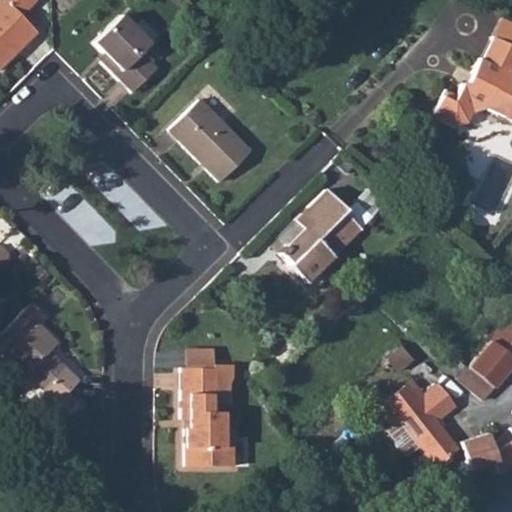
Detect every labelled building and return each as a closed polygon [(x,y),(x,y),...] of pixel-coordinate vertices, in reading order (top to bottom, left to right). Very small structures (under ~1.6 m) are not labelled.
[(0,0),(0,67),(33,34),(12,13),(23,0),(0,0)] [(147,47),(130,29),(119,19),(92,46),(106,60),(100,66),(130,96),(154,71),(138,56),(147,47)] [(138,21),(130,29),(147,47),(155,38),(138,21)] [(435,108),(439,122),(452,128),(455,130),(466,127),(472,115),(482,112),(486,111),(511,124),(511,88),(509,87),(511,81),(511,47),(497,39),(484,61),(480,60),(473,73),(479,76),(474,83),(462,85),(457,95),(446,90),(435,108)] [(196,102),(166,133),(216,184),(247,154),(196,102)] [(302,230),(278,254),(289,265),(288,267),(306,285),(362,230),(343,212),(345,211),(324,191),(293,223),(302,230)] [(0,266),(9,258),(0,249),(0,266)] [(0,357),(2,359),(6,356),(55,404),(45,415),(55,425),(76,404),(66,394),(76,383),(47,354),(55,345),(36,325),(43,318),(32,306),(0,337),(0,357)] [(511,362),(511,306),(506,315),(498,329),(489,340),(455,379),(482,401),(511,362)] [(214,369),(181,370),(182,422),(191,423),(190,432),(186,432),(187,471),(235,469),(234,432),(226,432),(226,415),(216,415),(214,369)] [(391,427),(397,423),(396,421),(418,405),(417,403),(416,400),(421,396),(410,383),(377,411),(391,427)] [(396,421),(397,423),(431,468),(454,448),(434,423),(453,408),(441,393),(434,384),(421,396),(416,400),(417,403),(418,405),(396,421)] [(511,437),(511,441),(492,452),(496,462),(494,463),(496,473),(511,463),(511,426),(507,430),(511,437)] [(486,434),(459,443),(469,477),(471,476),(471,469),(494,463),(496,462),(492,452),(486,434)]
